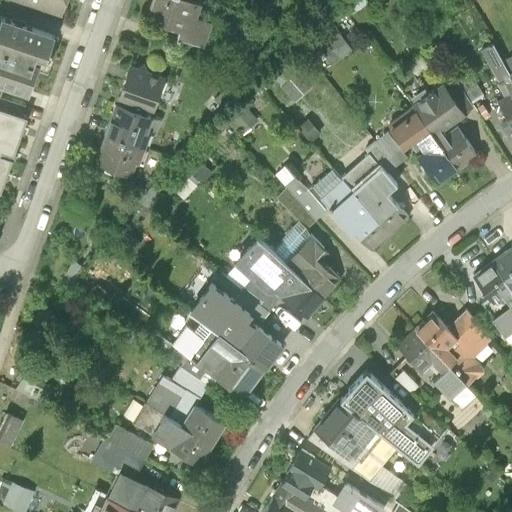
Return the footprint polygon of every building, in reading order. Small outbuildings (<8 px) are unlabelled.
[(17,0),(64,16),(69,0),(17,0)] [(201,17),(206,4),(194,0),(156,0),(151,18),(186,29),(183,38),(208,46),(216,22),(201,17)] [(362,0),(349,10),(360,26),(378,14),(368,0),(362,0)] [(0,52),(42,67),(44,59),(51,62),(59,36),(0,15),(0,52)] [(175,46),(152,38),(149,48),(171,56),(175,46)] [(493,43),(481,50),(506,95),(498,99),(511,125),(511,74),(505,62),(493,43)] [(0,84),(5,87),(32,96),(42,67),(0,52),(0,84)] [(126,108),(118,105),(107,135),(148,150),(153,135),(150,134),(169,78),(132,65),(119,101),(127,103),(126,108)] [(281,87),(295,104),(314,89),(299,71),(281,87)] [(474,74),(461,81),(473,102),(486,95),(474,74)] [(447,84),(415,106),(461,170),(481,157),(466,135),(454,144),(446,133),(470,116),(447,84)] [(246,105),(229,119),(244,136),(261,122),(246,105)] [(415,106),(389,124),(408,151),(419,143),(426,153),(420,157),(440,185),(461,170),(415,106)] [(0,189),(3,191),(29,118),(0,107),(0,189)] [(310,120),(301,128),(314,142),(323,135),(310,120)] [(389,133),(366,150),(384,168),(388,172),(409,158),(389,133)] [(142,164),(148,150),(107,135),(97,164),(134,177),(139,163),(142,164)] [(384,168),(356,193),(391,236),(410,219),(391,197),(401,187),(388,172),(384,168)] [(184,173),(170,187),(185,201),(199,187),(184,173)] [(299,180),(279,198),(308,230),(332,207),(323,198),(314,188),(309,192),(299,180)] [(344,180),(323,198),(332,207),(372,253),(391,236),(356,193),(344,180)] [(153,215),(143,208),(129,228),(139,235),(153,215)] [(291,263),(328,298),(344,281),(320,259),(328,251),(314,238),(291,263)] [(511,247),(490,264),(511,292),(511,247)] [(156,256),(147,249),(141,257),(150,264),(156,256)] [(288,286),(280,294),(309,320),(328,298),(291,263),(278,252),(266,265),(288,286)] [(87,270),(75,261),(63,277),(74,286),(87,270)] [(511,292),(490,264),(474,276),(489,296),(481,302),(506,334),(511,330),(511,292)] [(256,275),(233,301),(260,324),(283,299),(256,275)] [(55,313),(44,305),(31,322),(43,330),(55,313)] [(432,313),(413,331),(463,384),(466,387),(484,370),(472,358),(491,340),(464,311),(455,320),(446,328),(432,313)] [(216,331),(223,335),(270,370),(284,351),(254,328),(250,333),(236,324),(226,317),(216,331)] [(463,384),(413,331),(395,346),(412,364),(421,373),(430,365),(439,374),(430,383),(446,400),(463,384)] [(270,370),(223,335),(201,365),(210,372),(220,379),(248,400),(270,370)] [(191,357),(183,367),(203,382),(210,372),(201,365),(191,357)] [(346,391),(419,456),(444,429),(415,403),(372,363),(358,379),(346,391)] [(183,367),(172,380),(202,398),(210,387),(203,382),(183,367)] [(56,389),(26,373),(17,389),(47,405),(56,389)] [(165,376),(149,403),(216,447),(230,425),(201,407),(197,405),(202,398),(172,380),(165,376)] [(319,424),(311,433),(369,478),(401,441),(346,391),(319,424)] [(451,420),(423,394),(415,403),(444,429),(451,420)] [(216,447),(149,403),(135,424),(164,442),(204,467),(216,447)] [(116,426),(109,441),(148,461),(156,446),(116,426)] [(121,475),(110,497),(140,511),(178,511),(184,501),(145,482),(139,479),(148,461),(109,441),(105,439),(94,462),(121,475)] [(330,465),(300,447),(284,474),(280,482),(317,504),(326,488),(324,487),(322,485),(319,484),(330,465)] [(25,511),(35,492),(8,480),(0,498),(0,501),(23,511),(25,511)] [(382,511),(387,505),(344,480),(332,500),(351,511),(382,511)] [(274,492),(262,511),(330,511),(280,482),(274,492)] [(140,511),(110,497),(105,508),(103,511),(140,511)] [(411,511),(398,503),(392,511),(411,511)]
